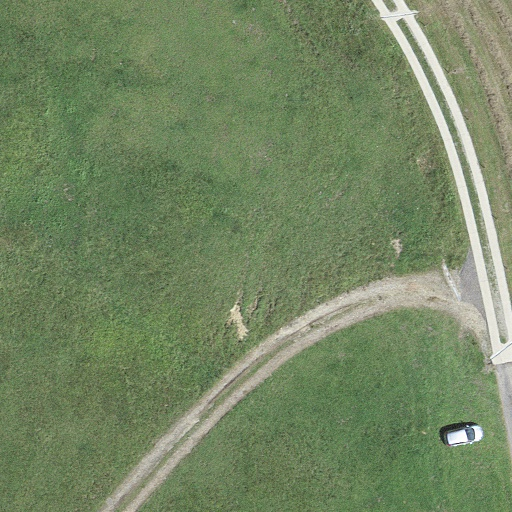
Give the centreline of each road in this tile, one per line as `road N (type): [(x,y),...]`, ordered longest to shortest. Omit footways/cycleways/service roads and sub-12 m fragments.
road 1 (track): [(116,511),(210,404),(270,348),(326,314),(390,293),(491,292)]
road 2 (track): [(511,389),(472,181),(428,60),(391,0)]
